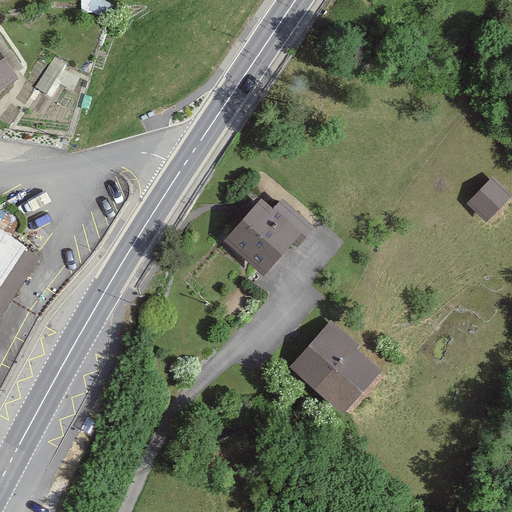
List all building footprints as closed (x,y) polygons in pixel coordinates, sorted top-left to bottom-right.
[(0,41),(0,94),(24,80),(0,41)] [(510,197),(491,179),(470,202),(489,219),(510,197)] [(262,202),(227,241),(264,273),(308,224),(282,200),(272,211),(262,202)] [(0,227),(0,291),(30,248),(0,227)] [(338,323),(300,365),(354,413),(392,370),(338,323)]
